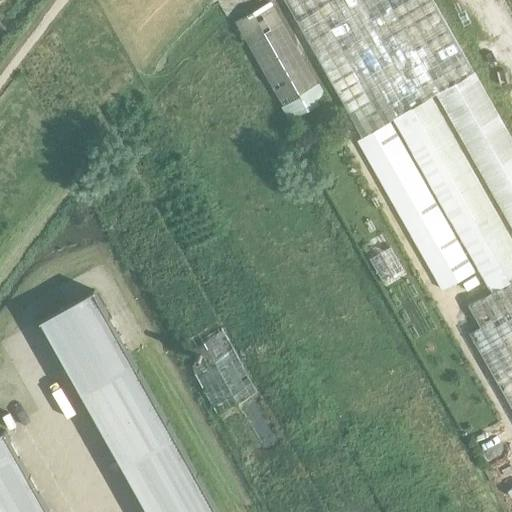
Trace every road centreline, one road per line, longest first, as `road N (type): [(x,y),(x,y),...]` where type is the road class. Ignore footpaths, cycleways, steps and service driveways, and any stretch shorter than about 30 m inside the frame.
road 1 (track): [(275,0),(511,421)]
road 2 (unknown): [(40,404),(20,341),(58,293),(103,283),(137,343)]
